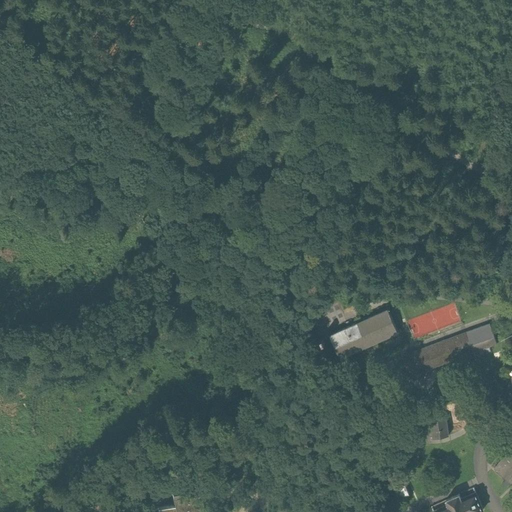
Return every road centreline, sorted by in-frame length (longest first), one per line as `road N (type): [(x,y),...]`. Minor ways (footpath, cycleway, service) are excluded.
road 1 (track): [(214,0),(334,46),(445,146)]
road 2 (unknown): [(445,146),(485,13)]
